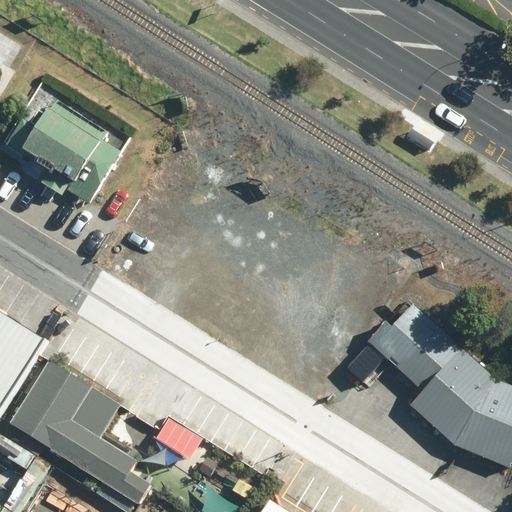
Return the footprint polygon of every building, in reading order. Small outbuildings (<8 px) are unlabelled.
[(0,26),(0,25),(0,76),(7,65),(10,68),(23,46),(0,32),(0,26)] [(9,146),(7,148),(51,176),(45,185),(65,197),(67,192),(89,206),(131,137),(42,82),(5,143),(9,146)] [(437,144),(415,129),(408,141),(429,155),(437,144)] [(411,408),(457,449),(498,383),(410,303),(371,346),(424,394),(411,408)] [(0,418),(46,345),(0,316),(0,418)] [(51,364),(11,427),(90,477),(141,510),(153,491),(133,478),(139,468),(109,449),(101,444),(123,410),(51,364)] [(511,388),(498,383),(457,449),(510,471),(511,466),(511,388)] [(240,482),(233,493),(250,503),(257,492),(240,482)]
